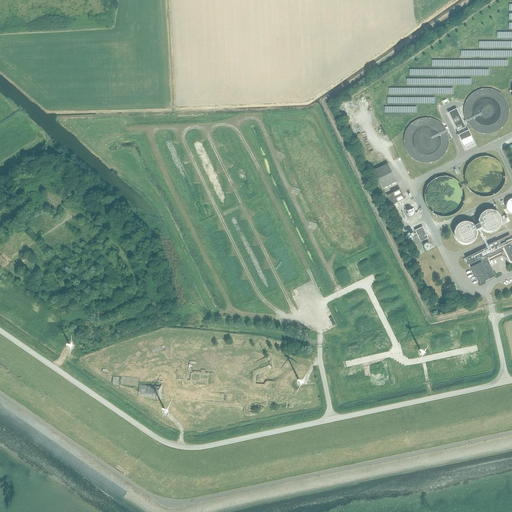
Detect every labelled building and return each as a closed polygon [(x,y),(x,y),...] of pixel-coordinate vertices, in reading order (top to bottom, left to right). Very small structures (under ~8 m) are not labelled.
[(456,109),(450,112),(449,112),(459,134),(458,134),(465,149),(475,145),(467,130),(466,131),(456,109)] [(383,188),(396,182),(388,163),(374,170),(383,188)] [(392,205),(405,199),(400,189),(387,195),(392,205)] [(500,222),(500,220),(500,219),(499,217),(498,215),(497,213),(496,212),(494,211),(491,210),(490,210),(487,210),(486,211),(484,212),(482,213),(481,214),(480,216),(479,218),(479,220),(479,222),(480,224),(480,226),(482,227),(483,229),(485,230),(487,231),(489,231),(491,231),(493,230),(495,229),(496,228),(498,227),(499,225),(500,222)] [(475,234),(476,232),(475,230),(475,228),(474,227),(473,225),(471,224),(469,223),(467,222),(466,222),(464,222),(462,222),(460,223),(458,224),(456,226),(455,228),(455,230),(454,232),(454,234),(455,236),(456,238),(457,240),(459,241),(461,242),(463,243),(465,243),(467,243),(469,242),(471,241),(473,240),(474,238),(475,236),(475,234)] [(423,227),(415,230),(420,242),(428,238),(423,227)] [(511,239),(510,235),(488,245),(489,247),(466,258),(475,278),(477,277),(480,283),(496,276),(487,259),(502,252),(504,255),(508,256),(510,261),(511,261),(511,239)] [(162,386),(139,385),(138,396),(162,397),(162,386)] [(224,393),(204,391),(203,399),(223,401),(224,393)]
